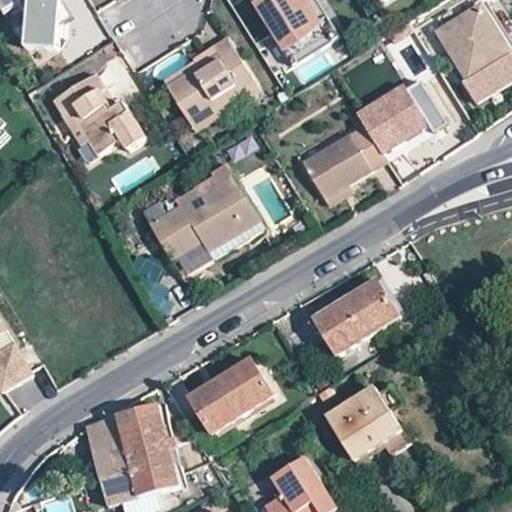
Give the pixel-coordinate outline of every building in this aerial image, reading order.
[(16,31),(27,50),(60,52),(62,28),(75,19),(63,0),(0,0),(0,5),(6,15),(20,7),(30,23),(16,31)] [(304,0),(250,0),(293,67),(339,38),(325,14),(317,19),(304,0)] [(315,0),(304,0),(317,19),(325,14),(315,0)] [(457,26),(446,33),(441,36),(467,81),(485,70),(498,91),(511,82),(511,58),(509,54),(482,11),(457,26)] [(438,20),(446,33),(457,26),(450,13),(438,20)] [(228,42),(215,51),(220,59),(171,90),(193,125),(242,94),(256,86),(228,42)] [(220,59),(215,51),(167,82),(171,90),(220,59)] [(95,77),(55,103),(54,103),(63,117),(76,109),(85,125),(80,127),(90,144),(99,157),(122,144),(127,153),(147,140),(125,106),(117,111),(112,115),(106,106),(99,95),(104,91),(95,77)] [(408,93),(404,87),(358,115),(365,126),(384,156),(429,129),(433,136),(448,127),(422,85),(408,93)] [(113,102),(106,106),(112,115),(117,111),(113,102)] [(76,109),(63,117),(83,148),(90,144),(80,127),(85,125),(76,109)] [(0,143),(11,131),(2,122),(0,124),(0,143)] [(326,201),(350,187),(388,163),(384,156),(365,126),(303,164),(326,201)] [(172,261),(187,252),(180,239),(195,231),(202,243),(209,253),(261,222),(236,180),(153,230),(172,261)] [(354,194),(350,187),(326,201),(331,209),(354,194)] [(187,252),(202,243),(195,231),(180,239),(187,252)] [(339,360),(403,321),(379,283),(316,323),(339,360)] [(0,354),(0,355),(0,354),(0,391),(2,395),(32,377),(0,321),(0,354)] [(214,439),(276,400),(253,362),(190,402),(214,439)] [(356,464),(403,434),(377,392),(330,421),(356,464)] [(162,412),(137,419),(90,430),(88,431),(110,510),(182,490),(173,455),(180,453),(176,441),(170,442),(162,412)] [(336,511),(306,462),(273,482),(284,500),(267,509),(268,511),(336,511)]
